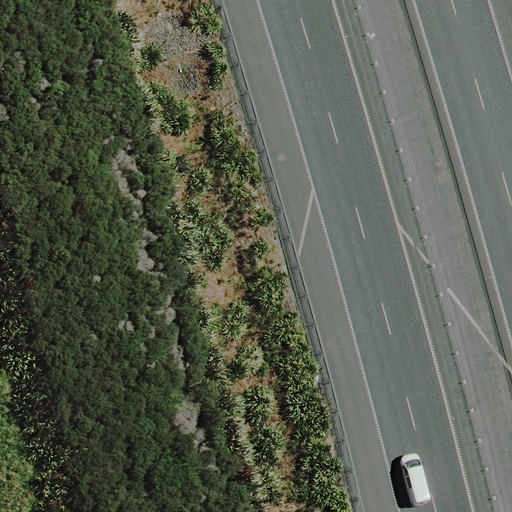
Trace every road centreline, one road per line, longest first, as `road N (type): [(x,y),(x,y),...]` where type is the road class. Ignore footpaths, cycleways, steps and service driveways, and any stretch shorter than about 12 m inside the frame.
road 1 (motorway): [(433,511),(386,317),(292,0)]
road 2 (motorway): [(448,0),(511,232)]
